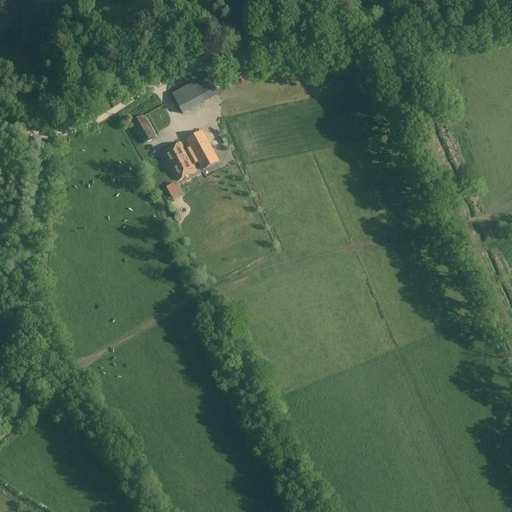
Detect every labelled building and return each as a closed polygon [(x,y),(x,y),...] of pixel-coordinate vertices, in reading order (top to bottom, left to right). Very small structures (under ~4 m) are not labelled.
[(185,121),(203,110),(201,106),(182,117),(185,121)] [(143,116),(131,123),(143,144),(155,137),(143,116)] [(181,144),(163,154),(178,181),(196,171),(193,166),(198,163),(202,170),(218,162),(202,132),(186,141),(190,148),(185,151),(181,144)] [(213,221),(205,224),(207,230),(231,222),(227,211),(211,217),(213,221)] [(228,251),(250,241),(244,228),(223,238),(228,251)] [(237,277),(269,262),(264,252),(232,266),(237,277)]
